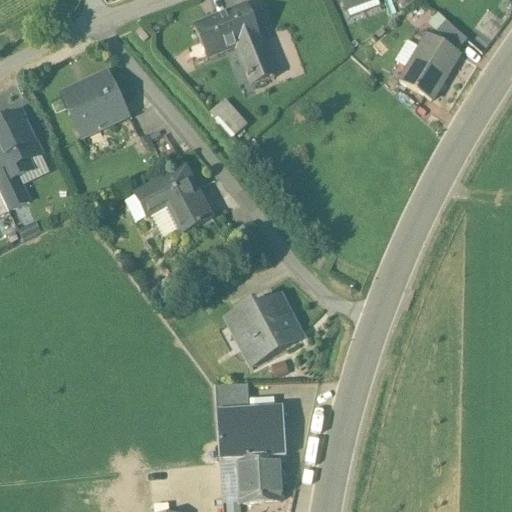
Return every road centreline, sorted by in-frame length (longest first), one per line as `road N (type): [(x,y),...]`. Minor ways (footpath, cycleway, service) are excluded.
road 1 (residential): [(98,19),(316,290),(376,318)]
road 2 (unclassified): [(511,61),(421,214),(376,318)]
road 3 (unclassified): [(376,318),(328,511)]
